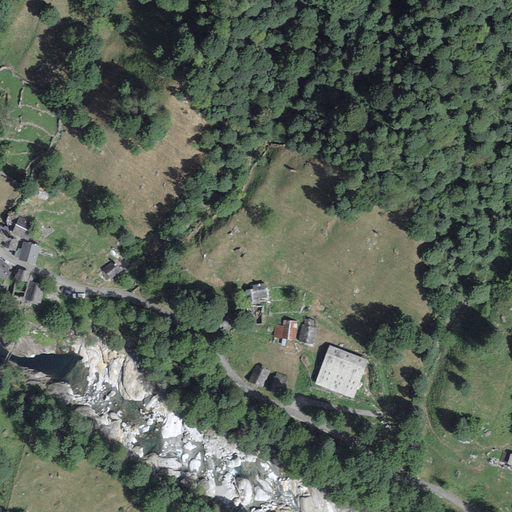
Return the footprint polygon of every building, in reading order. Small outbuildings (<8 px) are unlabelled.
[(36,225),(19,217),(12,231),(11,233),(19,237),(28,241),(36,225)] [(15,252),(19,237),(11,233),(12,231),(0,226),(0,243),(4,245),(3,247),(15,252)] [(18,260),(35,264),(40,247),(22,243),(18,260)] [(10,267),(0,259),(0,279),(2,281),(3,279),(6,281),(12,274),(7,270),(10,267)] [(100,268),(108,279),(121,270),(113,259),(100,268)] [(30,273),(17,270),(15,278),(27,282),(30,273)] [(39,306),(44,286),(28,281),(23,301),(39,306)] [(265,284),(251,285),(252,290),(245,291),(246,301),(267,298),(265,284)] [(263,324),(263,309),(253,309),(253,324),(263,324)] [(234,322),(228,317),(220,325),(226,330),(234,322)] [(275,326),(273,338),(295,341),(297,322),(282,320),(281,326),(275,326)] [(318,327),(301,324),(298,341),(316,344),(318,327)] [(368,360),(330,346),(314,384),(352,399),(368,360)] [(270,372),(256,365),(248,381),(262,388),(270,372)] [(283,392),(289,378),(277,373),(271,387),(283,392)] [(511,454),(502,452),(499,461),(511,465),(511,454)]
